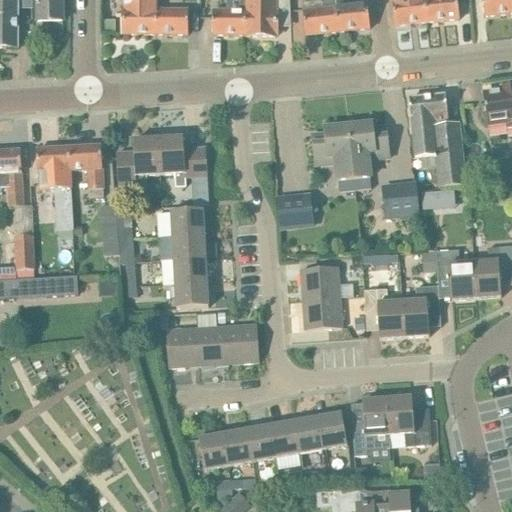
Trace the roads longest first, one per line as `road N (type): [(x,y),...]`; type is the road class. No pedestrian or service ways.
road 1 (residential): [(275,387),(268,224),(240,169),(238,87)]
road 2 (residential): [(464,370),(275,387)]
road 3 (unclassified): [(89,94),(238,87)]
road 4 (unclassified): [(238,87),(386,72)]
road 5 (residential): [(488,511),(464,370)]
road 6 (unclassified): [(386,72),(511,55)]
